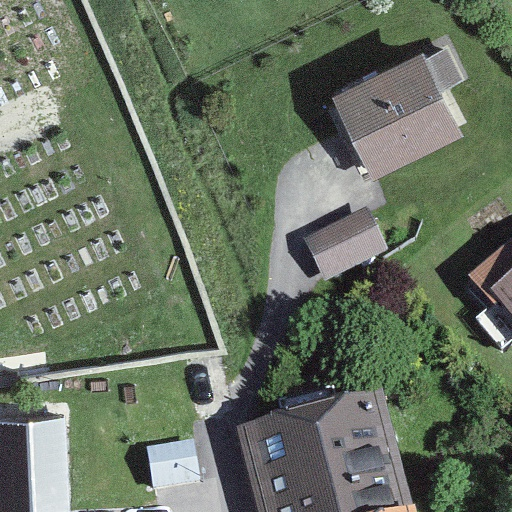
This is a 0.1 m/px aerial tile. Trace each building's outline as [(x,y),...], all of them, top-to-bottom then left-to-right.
[(463,139),(425,55),(334,97),(372,180),(463,139)] [(388,248),(366,208),(306,240),(326,279),(388,248)] [(511,270),(493,287),(511,310),(511,270)] [(259,511),(379,511),(414,503),(382,386),(236,426),(259,511)] [(0,504),(76,503),(74,404),(0,405),(0,504)] [(154,496),(207,490),(202,444),(149,450),(154,496)] [(416,511),(414,503),(379,511),(416,511)]
